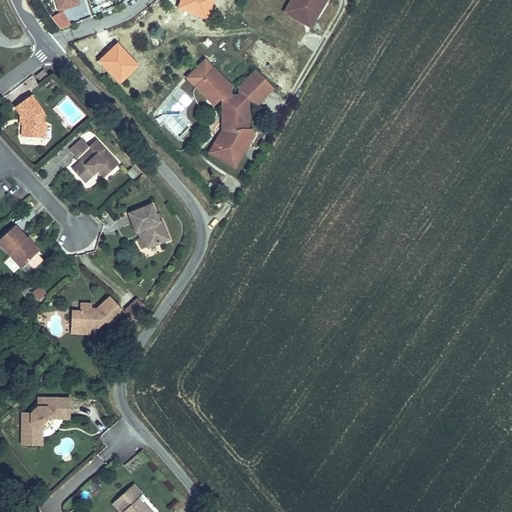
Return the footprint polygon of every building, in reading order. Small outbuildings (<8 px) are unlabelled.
[(55,0),(59,10),(79,4),(77,0),(55,0)] [(311,28),(326,1),(319,1),(311,16),(300,18),(295,6),(298,0),(291,0),(285,13),(311,28)] [(298,0),(295,6),(300,18),(311,16),(319,1),(326,1),(325,0),(298,0)] [(205,60),(187,77),(196,86),(200,82),(213,69),(205,60)] [(231,87),(213,69),(200,82),(202,92),(209,94),(214,99),(217,96),(219,99),(222,99),(222,122),(228,122),(228,130),(220,145),(225,155),(236,155),(245,140),(251,140),(254,135),(251,130),(248,130),(248,100),(251,100),(256,105),(273,89),(255,71),(239,87),(239,88),(239,95),(230,95),(230,88),(231,87)] [(43,70),(36,76),(39,79),(46,74),(43,70)] [(200,82),(196,86),(214,104),(219,99),(217,96),(214,99),(209,94),(202,92),(200,82)] [(152,115),(180,142),(195,126),(181,113),(192,101),(178,88),(152,115)] [(22,137),(40,138),(42,120),(44,120),(44,113),(31,97),(15,108),(20,115),(23,119),(23,126),(22,137)] [(228,122),(222,122),(222,130),(209,153),(235,168),(251,140),(245,140),(236,155),(225,155),(220,145),(228,130),(228,122)] [(118,164),(96,140),(88,146),(81,139),(69,150),(77,158),(89,147),(93,151),(72,170),(84,183),(98,170),(104,177),(118,164)] [(169,239),(162,221),(159,222),(156,214),(152,204),(129,213),(136,231),(137,231),(140,238),(138,239),(141,248),(147,246),(148,248),(169,239)] [(43,260),(36,253),(25,240),(27,239),(16,225),(0,238),(0,243),(21,267),(28,262),(34,268),(43,260)] [(25,240),(36,253),(39,250),(28,238),(27,239),(25,240)] [(110,297),(96,309),(96,314),(91,314),(91,309),(92,304),(80,303),(80,311),(72,311),(71,323),(79,323),(79,330),(91,330),(91,327),(98,327),(104,322),(109,327),(124,312),(110,297)] [(147,308),(142,303),(138,298),(126,310),(126,314),(134,324),(147,308)] [(79,323),(71,323),(71,334),(90,335),(91,330),(79,330),(79,323)] [(46,429),(53,422),(53,418),(69,418),(69,398),(38,398),(38,406),(31,413),(22,413),(21,444),(42,445),(42,429),(46,429)] [(97,481),(89,487),(93,494),(102,488),(97,481)] [(112,503),(119,511),(152,511),(142,501),(141,492),(134,484),(112,503)]
